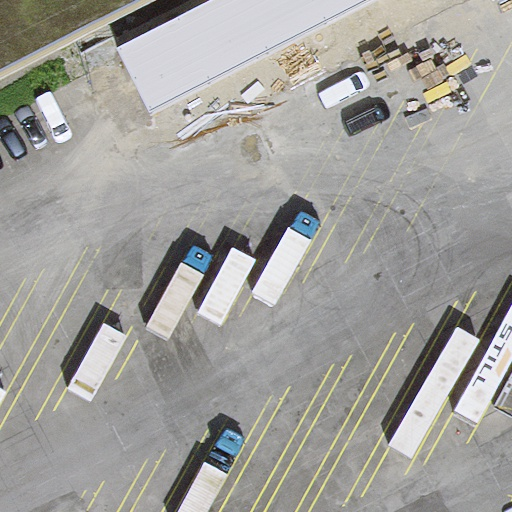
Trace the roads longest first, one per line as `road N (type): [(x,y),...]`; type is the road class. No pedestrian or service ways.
road 1 (unknown): [(480,511),(230,0)]
road 2 (unknown): [(0,257),(127,511)]
road 3 (unknown): [(511,208),(408,0)]
